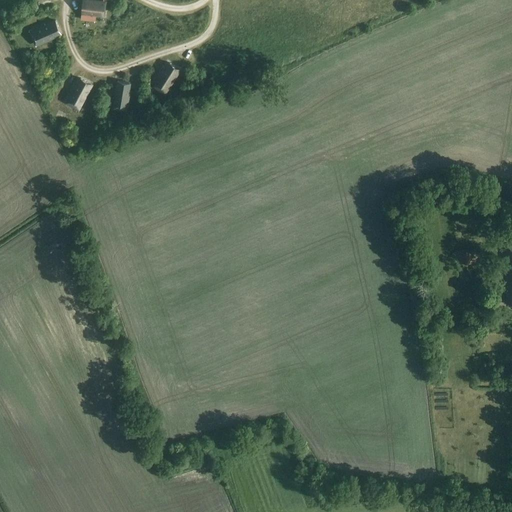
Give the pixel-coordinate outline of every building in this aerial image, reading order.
[(90,14),(89,20),(95,21),(95,15),(104,16),(105,2),(91,0),(91,1),(86,0),(83,0),(82,13),(90,14)] [(45,24),(30,31),(36,45),(56,37),(55,36),(61,33),(56,20),(45,25),(45,24)] [(161,74),(153,85),(165,92),(180,69),(169,63),(162,74),(161,74)] [(73,90),(66,102),(79,108),(91,84),(81,78),(74,90),(73,90)] [(117,81),(113,108),(126,110),(129,97),(127,96),(130,83),(117,81)] [(476,248),(455,250),(457,264),(478,262),(476,248)]
